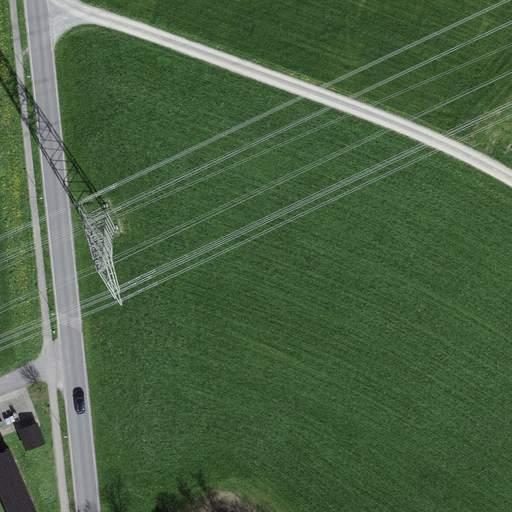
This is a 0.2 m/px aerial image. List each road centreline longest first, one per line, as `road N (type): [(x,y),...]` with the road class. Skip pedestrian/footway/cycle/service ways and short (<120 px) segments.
road 1 (unclassified): [(90,511),(36,0)]
road 2 (track): [(37,10),(81,11),(434,142),(511,180)]
